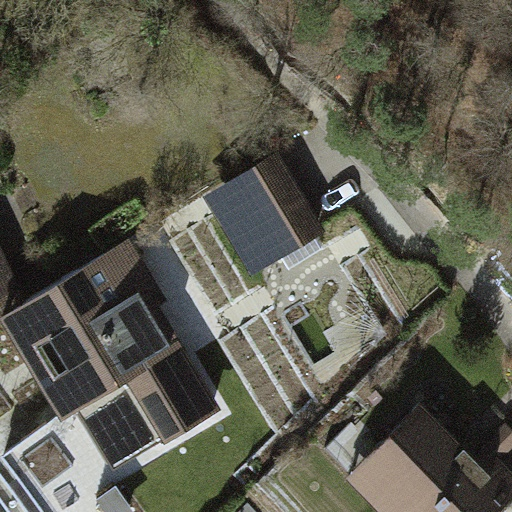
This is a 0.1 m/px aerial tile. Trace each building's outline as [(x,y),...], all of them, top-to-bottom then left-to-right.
[(212,200),(264,276),(328,232),(276,156),(212,200)] [(0,310),(23,298),(0,253),(0,310)] [(140,254),(67,303),(129,412),(166,467),(248,413),(140,254)] [(74,449),(129,412),(67,303),(4,345),(74,449)] [(511,511),(511,487),(446,422),(379,490),(401,511),(511,511)]
